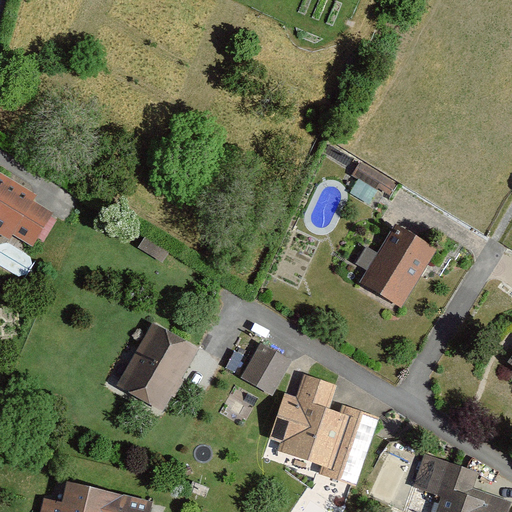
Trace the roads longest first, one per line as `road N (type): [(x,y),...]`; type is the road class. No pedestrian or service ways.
road 1 (residential): [(233,300),(401,403)]
road 2 (residential): [(401,403),(488,256)]
road 3 (residential): [(401,403),(511,470)]
